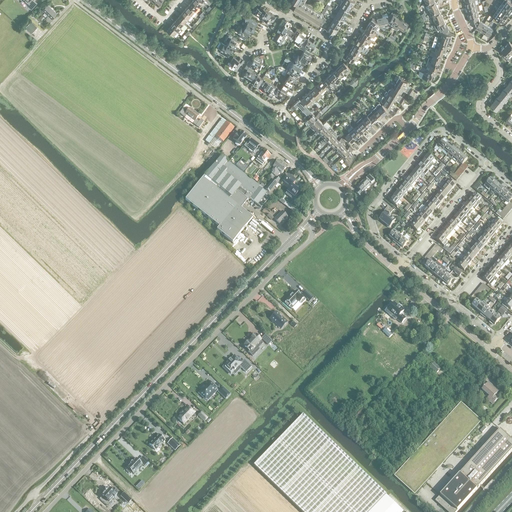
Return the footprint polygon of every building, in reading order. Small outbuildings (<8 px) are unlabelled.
[(21,0),(22,1),(23,0),(25,0),(28,3),(26,4),(31,9),(37,3),(33,0),(34,0),(33,0),(21,0)] [(291,7),(293,9),(318,24),(323,16),(302,3),(304,0),(294,0),(296,1),(295,3),(294,2),(291,7)] [(343,0),(340,5),(349,11),(352,6),(343,0)] [(429,8),(437,5),(434,0),(432,0),(426,3),(426,5),(428,5),(429,8)] [(506,0),(504,0),(502,3),(511,10),(511,9),(511,8),(511,3),(511,2),(511,1),(510,0),(507,0),(506,0)] [(195,11),(198,7),(192,1),(188,5),(195,11)] [(502,3),(499,7),(508,14),(511,10),(502,3)] [(48,15),(47,17),(47,18),(50,21),(51,21),(54,18),(54,17),(53,16),(57,13),(47,4),(42,10),(48,15)] [(195,11),(188,5),(185,10),(191,15),(195,11)] [(337,9),(339,10),(339,11),(346,15),(349,11),(340,5),(339,5),(337,9)] [(430,14),(439,10),(437,5),(429,8),(431,11),(430,13),(430,14)] [(467,8),(468,13),(478,11),(477,11),(480,10),(479,5),(467,8)] [(258,17),(258,16),(263,19),(268,11),(260,7),(259,9),(257,8),(255,11),(256,11),(255,14),(255,15),(258,17)] [(496,11),(505,18),(508,14),(499,7),(496,11)] [(188,20),(191,15),(185,10),(181,14),(188,20)] [(434,18),(442,15),(439,10),(430,14),(431,15),(433,16),(434,18)] [(276,16),(268,11),(263,19),(269,22),(270,20),(273,21),(276,16)] [(336,15),(344,20),(346,15),(339,11),(336,15)] [(494,17),(495,17),(502,22),(505,18),(496,11),(493,16),(494,17)] [(381,16),(383,25),(386,24),(393,14),(391,13),(389,16),(387,16),(387,15),(381,16)] [(181,14),(177,18),(184,24),(188,20),(181,14)] [(389,26),(389,25),(392,27),(398,17),(393,14),(386,24),(383,25),(384,27),(385,27),(385,28),(386,28),(386,27),(389,26)] [(336,15),(333,20),(341,25),(344,20),(336,15)] [(435,24),(444,20),(442,15),(434,18),(435,21),(435,23),(435,24)] [(380,26),(383,25),(381,16),(376,18),(376,19),(374,20),(372,18),(371,20),(380,26)] [(476,23),(477,24),(480,20),(479,16),(470,18),(470,22),(475,21),(476,23)] [(245,22),(247,23),(244,28),(252,33),(255,28),(256,25),(258,22),(249,17),(245,18),(245,22)] [(397,30),(398,28),(402,20),(398,17),(392,27),(397,30)] [(177,18),(174,22),(181,28),(184,24),(177,18)] [(330,24),(338,29),(341,25),(333,20),(330,24)] [(378,30),(379,28),(380,26),(371,20),(368,25),(375,29),(378,30)] [(407,24),(402,20),(398,28),(401,29),(401,31),(402,32),(407,24)] [(437,30),(439,29),(447,25),(444,20),(435,24),(434,25),(437,30)] [(475,28),(480,31),(484,23),(480,20),(477,24),(475,28)] [(36,27),(31,22),(28,25),(31,27),(28,30),(31,33),(36,27)] [(174,22),(170,26),(177,32),(179,34),(183,29),(181,28),(174,22)] [(480,31),(484,33),(489,26),(484,23),(480,31)] [(335,34),(338,29),(330,24),(327,29),(335,34)] [(244,28),(241,27),(238,25),(235,30),(240,33),(239,36),(244,39),(247,34),(250,36),(252,33),(244,28)] [(277,31),(280,33),(285,36),(286,33),(289,35),(292,30),(284,25),(282,29),(279,27),(277,31)] [(373,32),(375,29),(368,25),(365,30),(375,36),(376,34),(373,32)] [(447,25),(439,29),(440,32),(451,35),(452,33),(449,32),(448,30),(449,30),(447,25)] [(174,36),(177,32),(170,26),(167,30),(174,36)] [(493,28),(489,26),(484,33),(488,36),(493,28)] [(295,31),(292,30),(289,35),(291,36),(290,39),(295,42),(300,34),(301,32),(296,28),(295,31)] [(375,36),(365,30),(362,34),(371,40),(375,36)] [(451,38),(450,38),(451,35),(440,32),(440,34),(443,35),(441,38),(449,41),(450,41),(451,38)] [(228,36),(225,40),(228,42),(226,45),(231,49),(234,50),(237,45),(235,43),(236,41),(238,42),(240,40),(233,36),(229,33),(228,36)] [(280,44),(285,36),(280,33),(278,35),(276,33),(272,39),(280,44)] [(302,43),(304,44),(308,39),(300,34),(295,42),(300,45),(302,43)] [(359,35),(357,38),(366,44),(366,43),(369,45),(371,40),(362,34),(361,36),(359,35)] [(354,43),(367,51),(369,49),(364,46),(366,44),(357,38),(354,43)] [(315,44),(308,39),(304,44),(307,46),(305,48),(311,51),(315,44)] [(227,57),(231,49),(226,45),(221,42),(218,48),(223,51),(221,53),(227,57)] [(445,52),(447,46),(437,42),(436,45),(439,46),(438,48),(438,49),(444,51),(445,52)] [(366,53),(367,51),(354,43),(351,48),(358,52),(360,49),(366,53)] [(508,57),(511,52),(505,45),(500,50),(503,53),(501,55),(507,61),(509,58),(508,57)] [(309,54),(311,51),(305,48),(301,56),(306,59),(308,61),(312,55),(309,54)] [(357,55),(358,52),(351,48),(348,53),(358,59),(359,57),(357,55)] [(442,56),(444,51),(438,49),(438,48),(436,48),(435,51),(432,50),(431,52),(442,56)] [(440,61),(442,56),(431,52),(430,54),(433,56),(432,59),(440,61)] [(357,61),(358,59),(348,53),(345,58),(352,62),(354,59),(357,61)] [(301,67),(306,59),(301,56),(298,54),(293,62),(301,67)] [(255,56),(254,59),(253,58),(249,66),(254,69),(255,67),(258,69),(261,63),(260,62),(261,61),(260,58),(257,56),(255,56)] [(236,69),(240,64),(241,64),(244,60),(240,57),(238,60),(233,57),(230,62),(232,64),(231,66),(236,69)] [(428,61),(427,63),(438,67),(438,66),(440,65),(439,64),(440,61),(432,59),(429,58),(428,61)] [(296,74),(301,67),(293,62),(289,70),(296,74)] [(337,65),(338,66),(347,74),(348,73),(346,70),(349,68),(343,62),(341,64),(340,63),(337,65)] [(436,72),(438,67),(427,63),(426,65),(430,66),(428,69),(436,72)] [(243,70),(245,71),(244,74),(251,79),(255,73),(252,72),(254,69),(249,66),(246,65),(243,70)] [(337,68),(334,70),(340,76),(342,77),(344,75),(345,76),(347,74),(338,66),(337,65),(336,67),(337,68)] [(424,72),(423,74),(422,77),(430,80),(431,78),(432,78),(433,78),(433,77),(434,78),(436,72),(428,69),(427,73),(424,72)] [(284,77),(286,79),(294,84),(297,79),(295,77),(296,74),(289,70),(284,77)] [(342,82),(340,81),(338,78),(340,76),(334,70),(330,74),(338,82),(340,84),(342,82)] [(250,81),(252,83),(258,86),(261,80),(262,78),(255,73),(251,79),(250,81)] [(337,84),(338,82),(330,74),(326,78),(332,84),(334,82),(337,84)] [(263,82),(260,88),(265,91),(270,83),(272,81),(264,76),(262,78),(261,80),(263,82)] [(330,86),(332,84),(326,78),(322,81),(329,89),(330,90),(332,88),(330,86)] [(396,83),(412,93),(413,90),(405,85),(407,83),(400,78),(399,80),(397,80),(396,83)] [(286,79),(282,87),(287,90),(289,87),(291,89),(294,84),(286,79)] [(327,90),(329,89),(322,81),(321,80),(317,84),(323,90),(325,88),(327,90)] [(272,91),(274,93),(278,88),(275,86),(278,82),(276,81),(273,85),(270,83),(265,91),(270,94),(272,91)] [(399,92),(398,92),(400,93),(402,90),(410,95),(412,93),(396,83),(394,85),(394,87),(394,88),(394,89),(399,92)] [(324,97),(322,95),(320,93),(323,90),(317,84),(313,88),(321,97),(320,97),(322,98),(324,97)] [(278,88),(274,93),(277,94),(275,97),(281,100),(287,90),(282,87),(280,89),(278,88)] [(402,104),(403,102),(405,99),(397,94),(398,92),(399,92),(394,89),(394,88),(392,87),(391,89),(389,89),(387,92),(386,91),(384,93),(385,95),(384,96),(383,95),(383,96),(382,95),(382,96),(392,102),(394,99),(402,104)] [(319,98),(320,97),(321,97),(313,88),(309,92),(314,98),(317,100),(319,98)] [(498,96),(504,102),(511,93),(505,88),(498,96)] [(312,101),(314,98),(309,92),(304,96),(312,104),(314,103),(312,101)] [(311,106),(312,104),(304,96),(300,100),(306,106),(308,104),(311,106)] [(392,102),(382,96),(380,99),(380,100),(380,101),(381,102),(383,104),(382,104),(394,114),(396,112),(397,112),(398,109),(391,104),(392,102)] [(498,96),(491,104),(490,105),(497,110),(504,102),(498,96)] [(291,107),(290,109),(292,111),(294,109),(298,105),(299,105),(300,106),(299,107),(300,107),(303,110),(306,106),(300,100),(300,99),(291,107)] [(394,114),(382,104),(381,106),(379,103),(375,107),(383,115),(385,113),(386,113),(387,113),(387,115),(390,118),(394,114)] [(306,113),(302,118),(304,120),(313,113),(306,106),(303,110),(305,112),(305,113),(306,113)] [(371,112),(383,124),(385,122),(382,119),(381,119),(381,118),(380,118),(383,115),(375,107),(371,111),(371,112)] [(183,108),(179,113),(185,118),(186,116),(194,122),(199,115),(193,110),(191,108),(190,108),(187,111),(183,108)] [(367,116),(374,124),(376,121),(377,122),(378,122),(378,123),(381,126),(383,124),(371,112),(367,116)] [(310,124),(317,117),(319,115),(317,113),(315,115),(313,113),(304,120),(305,121),(306,120),(310,124)] [(367,116),(362,120),(374,132),(376,131),(372,126),(370,126),(370,125),(370,124),(372,122),(374,124),(367,116)] [(315,130),(316,130),(323,123),(319,119),(318,118),(317,117),(310,124),(310,125),(312,126),(315,130)] [(211,133),(205,141),(209,144),(215,136),(222,142),(233,127),(225,121),(222,118),(211,133)] [(368,129),(370,132),(372,134),(374,132),(362,120),(361,118),(356,122),(358,124),(364,130),(366,128),(368,128),(368,129)] [(319,132),(322,134),(330,126),(331,125),(326,120),(323,123),(316,130),(316,131),(313,134),(315,136),(317,133),(318,132),(319,132)] [(361,132),(364,130),(358,124),(354,128),(364,139),(365,140),(367,139),(363,134),(362,134),(362,133),(361,132)] [(319,141),(321,143),(334,130),(330,126),(322,134),(324,137),(323,137),(323,139),(322,138),(319,141)] [(362,141),(364,139),(354,128),(352,126),(347,130),(349,132),(355,138),(357,136),(358,137),(359,137),(359,138),(362,141)] [(334,130),(321,143),(323,145),(326,142),(326,141),(327,141),(328,141),(330,143),(336,137),(338,136),(335,133),(336,132),(334,130)] [(330,143),(334,147),(343,138),(345,137),(341,132),(338,135),(341,137),(338,140),(336,137),(330,143)] [(345,137),(356,149),(358,147),(354,143),(353,143),(353,141),(352,141),(355,138),(349,132),(345,137)] [(233,140),(234,141),(240,145),(246,137),(241,133),(239,136),(237,134),(233,140)] [(338,152),(344,146),(345,145),(343,142),(345,140),(343,138),(334,147),(338,152)] [(244,145),(243,146),(252,153),(253,152),(255,150),(258,145),(251,139),(248,143),(246,142),(244,145)] [(442,152),(443,150),(449,144),(444,140),(442,142),(441,141),(436,146),(442,152)] [(449,144),(443,150),(445,152),(446,151),(449,154),(454,147),(449,144)] [(338,152),(341,154),(342,156),(351,147),(350,145),(346,148),(344,146),(338,152)] [(343,162),(341,164),(342,166),(344,167),(346,165),(352,160),(349,158),(352,155),(352,154),(350,152),(353,149),(351,147),(342,156),(346,160),(343,162)] [(453,158),(458,151),(454,147),(449,154),(448,154),(448,156),(449,157),(449,158),(451,158),(452,158),(453,158)] [(258,157),(256,161),(262,165),(265,162),(263,161),(265,158),(267,159),(270,156),(264,151),(263,153),(262,152),(258,156),(259,157),(259,158),(258,157)] [(452,158),(451,160),(456,164),(458,161),(463,155),(463,154),(461,152),(460,153),(458,151),(453,158),(452,158)] [(425,159),(431,164),(435,160),(429,155),(425,159)] [(463,165),(464,164),(468,159),(463,155),(458,161),(463,165)] [(260,185),(257,183),(257,184),(227,161),(226,161),(220,157),(203,176),(204,176),(185,201),(219,228),(216,231),(232,243),(252,218),(241,209),(248,200),(250,200),(261,208),(269,197),(265,194),(267,192),(265,189),(267,187),(265,185),(264,186),(262,184),(260,186),(260,185)] [(425,159),(421,164),(427,169),(429,171),(433,166),(431,164),(425,159)] [(270,179),(282,164),(277,161),(272,167),(274,168),(268,177),(270,179)] [(272,180),(267,187),(265,189),(269,193),(271,195),(276,190),(273,188),(277,184),(276,183),(279,180),(275,177),(279,172),(281,174),(286,168),(282,164),(270,179),(272,180)] [(429,171),(427,169),(421,164),(417,169),(423,174),(425,175),(429,171)] [(414,173),(420,178),(423,174),(417,169),(414,173)] [(414,173),(410,178),(416,183),(420,178),(414,173)] [(283,182),(290,187),(290,188),(292,186),(295,181),(288,176),(283,182)] [(361,184),(367,189),(371,184),(370,184),(371,184),(373,186),(376,182),(369,176),(366,179),(367,180),(366,181),(365,180),(361,184)] [(410,178),(406,182),(412,187),(416,183),(410,178)] [(444,183),(445,184),(452,190),(457,185),(448,178),(444,183)] [(489,190),(491,188),(496,182),(496,181),(493,179),(493,180),(491,178),(484,186),(489,190)] [(402,187),(408,192),(412,187),(406,182),(402,187)] [(495,192),(500,186),(496,182),(491,188),(495,192)] [(366,193),(368,195),(370,192),(368,191),(366,189),(367,189),(361,184),(357,188),(359,190),(356,192),(360,196),(366,190),(368,191),(366,193)] [(449,195),(452,190),(445,184),(441,188),(443,190),(449,195)] [(290,188),(290,187),(286,191),(294,197),(298,191),(292,186),(290,188)] [(500,186),(495,192),(500,196),(505,190),(506,189),(502,186),(501,186),(500,186)] [(402,187),(398,191),(404,197),(408,192),(402,187)] [(445,199),(449,195),(443,190),(439,194),(445,199)] [(500,196),(504,200),(509,194),(505,190),(500,196)] [(394,196),(400,201),(404,197),(398,191),(394,196)] [(437,193),(433,198),(435,199),(441,204),(445,199),(439,194),(437,193)] [(481,198),(475,193),(471,198),(479,205),(481,203),(479,201),(481,198)] [(400,201),(394,196),(390,201),(396,206),(400,201)] [(437,209),(441,204),(435,199),(432,197),(428,201),(437,209)] [(475,209),(479,205),(471,198),(467,203),(473,208),(475,209)] [(433,213),(437,209),(428,201),(424,206),(433,213)] [(471,214),(471,213),(473,211),(471,210),(473,208),(467,203),(463,208),(469,213),(471,214)] [(393,224),(396,220),(390,215),(394,210),(389,206),(385,211),(386,212),(380,220),(385,224),(390,228),(393,224)] [(421,211),(429,218),(433,213),(424,206),(421,211)] [(466,217),(469,213),(463,208),(460,212),(466,217)] [(280,225),(287,217),(281,211),(274,219),(280,225)] [(429,218),(421,211),(420,212),(420,214),(418,216),(419,218),(425,223),(429,218)] [(460,212),(456,216),(462,221),(464,223),(467,218),(466,217),(460,212)] [(452,221),(458,226),(462,221),(456,216),(452,221)] [(422,227),(425,223),(419,218),(416,222),(422,227)] [(493,220),(491,223),(499,229),(503,224),(497,219),(495,222),(494,220),(493,220)] [(411,222),(413,225),(412,227),(418,232),(422,227),(416,222),(413,220),(411,222)] [(452,221),(448,226),(454,231),(458,226),(452,221)] [(489,225),(491,227),(490,229),(495,234),(499,229),(491,223),(491,222),(489,225)] [(444,230),(450,235),(454,231),(448,226),(444,230)] [(485,229),(488,231),(486,233),(492,238),(495,234),(490,229),(489,229),(487,227),(485,229)] [(389,237),(394,241),(399,235),(394,230),(389,237)] [(450,235),(444,230),(440,235),(447,240),(450,235)] [(480,236),(488,243),(492,238),(486,233),(486,234),(484,232),(480,236)] [(404,238),(399,235),(394,241),(393,242),(396,244),(397,243),(399,244),(404,238)] [(450,255),(456,248),(453,246),(450,249),(448,249),(446,247),(447,245),(446,244),(448,242),(446,240),(447,240),(440,235),(436,240),(443,245),(444,246),(443,249),(450,255)] [(476,241),(476,242),(484,248),(488,243),(480,236),(480,237),(479,236),(476,241)] [(399,244),(398,246),(400,248),(401,247),(404,249),(409,242),(408,242),(409,241),(404,238),(399,244)] [(473,246),(480,252),(484,248),(476,242),(473,246)] [(472,249),(470,252),(476,257),(480,252),(473,246),(471,248),(472,249)] [(503,256),(509,261),(510,263),(511,260),(511,255),(507,251),(503,256)] [(470,252),(466,256),(472,261),(476,257),(470,252)] [(466,256),(463,261),(468,266),(472,261),(466,256)] [(505,265),(509,261),(503,256),(499,260),(505,265)] [(425,266),(430,270),(437,262),(433,258),(431,260),(430,260),(429,262),(425,266)] [(501,270),(505,265),(499,260),(495,265),(501,270)] [(464,271),(468,266),(463,261),(458,266),(464,271)] [(437,262),(430,270),(435,274),(442,265),(437,262)] [(442,265),(435,274),(439,278),(444,272),(447,269),(442,265)] [(491,270),(500,277),(501,274),(499,272),(501,270),(495,265),(491,270)] [(459,276),(462,273),(456,268),(454,271),(453,271),(459,276)] [(495,281),(500,277),(491,270),(487,275),(495,281)] [(444,282),(449,276),(444,272),(439,278),(444,282)] [(484,279),(490,284),(491,285),(495,281),(487,275),(484,279)] [(449,286),(451,283),(453,284),(456,281),(452,277),(452,278),(449,276),(444,282),(449,286)] [(290,297),(285,303),(289,307),(292,309),(299,302),(301,305),(306,300),(302,297),(303,296),(309,302),(313,298),(305,291),(302,295),(301,296),(300,295),(299,294),(296,291),(292,295),(292,294),(289,297),(290,297)] [(472,305),(477,309),(482,303),(477,299),(476,301),(472,305)] [(511,310),(511,308),(511,302),(509,300),(508,299),(502,305),(507,309),(509,308),(511,310)] [(481,313),(487,307),(488,306),(483,302),(482,303),(477,309),(481,313)] [(401,323),(405,318),(400,314),(403,311),(394,303),(388,310),(397,317),(397,318),(401,323)] [(484,316),(486,317),(491,311),(487,307),(481,313),(482,313),(481,315),(483,317),(484,316)] [(496,315),(491,311),(486,317),(491,321),(496,315)] [(277,312),(270,319),(278,327),(281,324),(282,324),(284,325),(287,322),(282,317),(282,316),(281,317),(280,316),(280,315),(277,312)] [(495,325),(501,319),(496,315),(491,321),(490,322),(493,325),(494,323),(495,325)] [(248,341),(244,345),(245,346),(250,351),(251,352),(256,346),(258,348),(263,343),(260,340),(261,340),(256,335),(255,336),(254,335),(251,339),(249,342),(248,341)] [(265,335),(261,339),(268,345),(272,341),(265,335)] [(227,367),(225,369),(229,373),(231,371),(233,372),(234,371),(235,370),(239,366),(246,372),(251,367),(244,359),(241,362),(234,356),(230,360),(230,359),(230,360),(229,361),(228,361),(229,361),(225,365),(227,367)] [(210,382),(199,393),(205,399),(207,401),(210,397),(217,390),(215,389),(216,388),(210,382)] [(494,396),(498,392),(489,383),(482,391),(489,397),(486,400),(492,405),(497,399),(494,396)] [(223,387),(218,392),(226,399),(230,394),(223,387)] [(415,495),(482,421),(461,403),(395,476),(415,495)] [(186,409),(177,418),(183,424),(195,412),(189,407),(187,409),(186,409)] [(202,412),(198,416),(204,422),(208,418),(202,412)] [(303,415),(254,465),(302,511),(403,511),(386,495),(387,495),(303,415)] [(435,501),(442,507),(447,511),(456,511),(511,450),(511,439),(511,440),(500,429),(435,501)] [(159,435),(149,444),(155,450),(165,440),(159,435)] [(172,439),(168,444),(175,451),(180,446),(172,439)] [(127,467),(127,468),(133,474),(134,474),(133,474),(142,465),(144,466),(148,462),(143,457),(139,461),(136,458),(136,459),(133,462),(132,462),(130,464),(127,468),(127,467)] [(142,481),(136,487),(138,490),(145,483),(142,481)] [(106,492),(100,498),(107,505),(114,497),(115,498),(116,495),(117,493),(113,489),(112,490),(108,487),(106,490),(105,490),(105,491),(106,492)] [(123,495),(121,497),(124,500),(128,504),(129,503),(131,501),(131,500),(130,499),(124,493),(123,495)]
